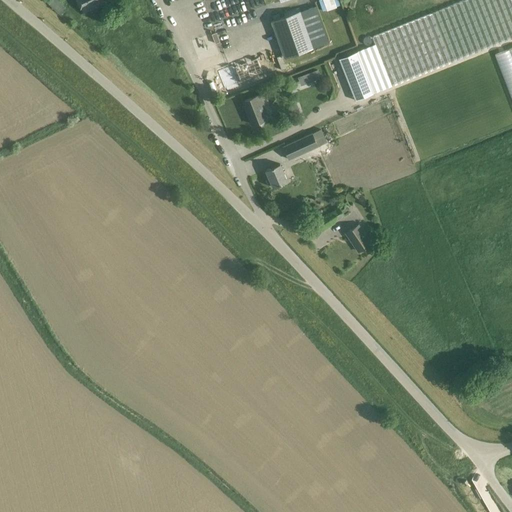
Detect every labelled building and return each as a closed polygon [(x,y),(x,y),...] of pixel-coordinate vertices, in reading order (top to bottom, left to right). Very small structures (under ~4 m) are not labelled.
[(48,0),(46,2),(55,11),(58,14),(65,7),(58,0),(48,0)] [(83,12),(106,0),(76,0),(81,9),(81,8),(83,12)] [(511,0),(466,0),(372,37),(375,44),(356,52),(351,54),(350,52),(341,55),(341,58),(339,59),(355,100),(373,93),(511,37),(511,0)] [(271,21),(284,58),(313,48),(300,10),(271,21)] [(211,33),(215,43),(221,40),(217,31),(211,33)] [(511,47),(495,53),(511,101),(511,47)] [(276,71),(270,56),(258,60),(257,57),(231,67),(231,66),(217,71),(225,92),(238,87),(237,83),(251,78),(253,84),(264,81),(262,76),(276,71)] [(259,94),(245,100),(249,112),(247,113),(252,124),(257,122),(261,126),(268,117),(264,114),(260,104),(262,103),(259,94)] [(312,133),(282,146),(288,160),(327,142),(321,129),(312,133)] [(265,170),(273,188),(288,181),(280,163),(265,170)] [(345,215),(343,213),(349,209),(345,203),(327,214),(327,213),(317,219),(324,229),(345,215)] [(358,224),(346,233),(358,251),(371,243),(358,224)]
